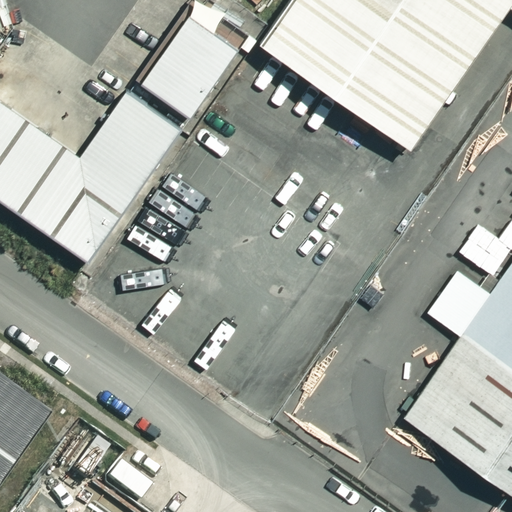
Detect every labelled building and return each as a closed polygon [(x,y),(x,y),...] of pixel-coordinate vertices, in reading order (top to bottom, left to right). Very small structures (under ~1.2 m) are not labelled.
[(236,17),(211,0),(199,0),(146,78),(205,119),(252,52),(225,34),(236,17)] [(414,135),(507,0),(288,0),(266,34),(414,135)] [(80,155),(0,99),(0,195),(90,258),(181,125),(126,87),(80,155)] [(266,159),(231,135),(177,212),(240,256),(264,223),(235,202),(266,159)] [(316,215),(290,197),(244,262),(270,280),(316,215)] [(511,270),(401,411),(511,498),(511,270)] [(0,476),(44,414),(0,382),(0,476)]
